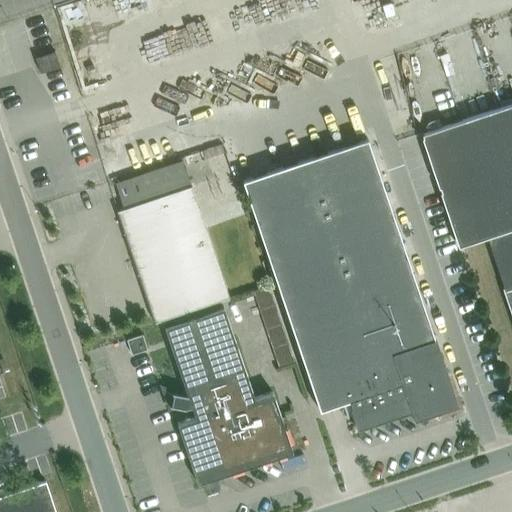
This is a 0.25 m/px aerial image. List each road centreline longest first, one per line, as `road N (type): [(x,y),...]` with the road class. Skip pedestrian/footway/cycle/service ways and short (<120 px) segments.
road 1 (unclassified): [(115,511),(0,167)]
road 2 (unclassified): [(350,511),(511,458)]
